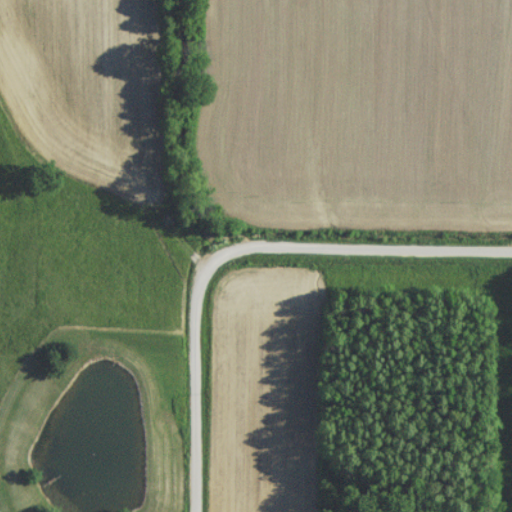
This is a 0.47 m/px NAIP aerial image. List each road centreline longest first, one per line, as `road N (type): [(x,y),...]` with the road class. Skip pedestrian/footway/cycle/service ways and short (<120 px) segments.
road 1 (residential): [(200,267),(232,243),(259,240),(511,245)]
road 2 (residential): [(194,511),(200,267)]
